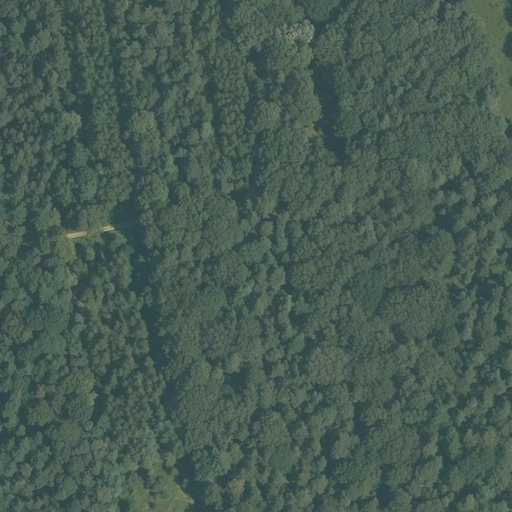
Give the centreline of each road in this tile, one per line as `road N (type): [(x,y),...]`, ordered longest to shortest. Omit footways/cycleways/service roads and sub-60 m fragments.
road 1 (track): [(232,202),(300,511)]
road 2 (track): [(232,202),(511,144)]
road 3 (track): [(0,248),(232,202)]
